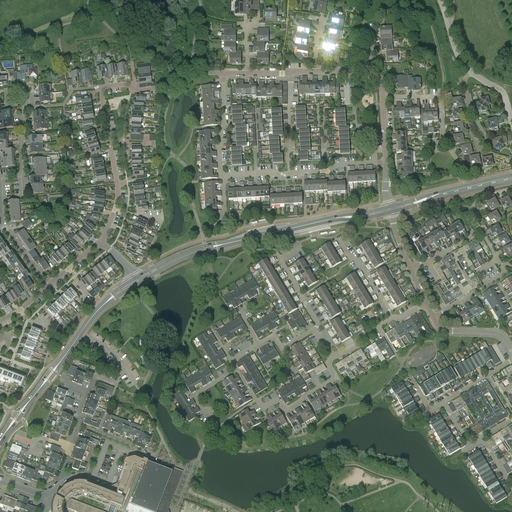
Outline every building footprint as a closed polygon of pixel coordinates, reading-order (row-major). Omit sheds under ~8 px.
[(243,9),(247,9),(247,3),(246,0),(243,0),(244,3),(236,3),(236,15),(236,14),(243,14),(243,15),(243,9)] [(258,0),(246,0),(247,3),(247,9),(247,11),(247,10),(254,10),(254,11),(255,11),(255,5),(258,5),(258,0)] [(320,14),(321,8),(325,9),(326,3),(326,0),(311,0),(312,1),(310,9),(313,9),(312,13),(313,13),(313,12),(320,13),(320,14)] [(276,10),(275,8),(274,8),(273,8),(271,8),(271,10),(265,10),(266,10),(266,17),(265,17),(265,18),(270,18),(271,21),(285,21),(285,18),(281,18),(281,17),(277,17),(276,10)] [(337,24),(336,28),(342,29),(344,18),(333,15),(333,16),(334,16),(332,23),(331,23),(337,24)] [(297,32),(303,33),(309,34),(308,34),(309,27),(310,27),(310,26),(304,26),(305,22),(306,18),(296,17),(295,22),(297,25),(298,25),(297,32)] [(235,34),(231,34),(231,31),(232,30),(232,26),(220,26),(221,31),(224,31),(224,36),(221,36),(221,41),(224,41),(231,41),(235,41),(234,41),(234,34),(235,34)] [(342,29),(336,28),(331,27),(330,27),(332,27),(330,34),(329,34),(335,35),(334,39),(336,39),(340,40),(342,29)] [(386,36),(386,39),(392,39),(391,28),(380,28),(381,28),(381,36),(380,36),(386,36)] [(264,41),(268,41),(268,30),(263,30),(263,34),(257,34),(258,34),(258,41),(257,41),(259,41),(264,41)] [(302,37),(303,33),(297,32),(295,43),(298,44),(304,45),(307,45),(306,45),(307,38),(308,38),(302,37)] [(323,48),(329,49),(334,50),(336,43),(338,43),(340,42),(340,40),(336,39),(334,39),(330,38),(330,41),(324,40),(324,41),(325,41),(324,48),(323,48)] [(396,39),(392,39),(386,39),(386,43),(380,43),(381,43),(382,50),(381,51),(386,50),(392,50),(392,43),(396,43),(396,39)] [(224,53),(229,53),(235,53),(235,45),(231,45),(231,41),(224,41),(224,53)] [(263,53),(264,52),(264,41),(259,41),(259,45),(253,45),(254,45),(254,52),(253,52),(253,53),(263,53)] [(304,45),(298,44),(296,55),(295,55),(294,59),(302,60),(303,56),(307,57),(306,56),(308,49),(309,49),(303,48),(304,45)] [(334,50),(334,54),(328,53),(329,53),(328,60),(327,60),(338,62),(340,51),(334,50)] [(398,50),(392,50),(392,54),(386,54),(387,54),(388,61),(386,62),(398,61),(398,50)] [(264,52),(263,53),(263,56),(257,56),(258,56),(258,64),(257,64),(269,64),(268,52),(264,52)] [(235,53),(229,53),(229,64),(241,64),(240,64),(240,56),(241,56),(235,56),(235,53)] [(137,65),(138,75),(149,73),(148,63),(137,65)] [(126,64),(116,65),(118,76),(128,75),(126,64)] [(33,81),(33,77),(37,77),(36,69),(32,69),(32,65),(20,66),(21,80),(25,80),(25,74),(28,74),(29,82),(33,81)] [(116,65),(106,66),(108,78),(118,76),(116,65)] [(98,79),(108,78),(106,66),(96,68),(98,79)] [(0,86),(2,86),(2,85),(7,85),(6,80),(14,80),(13,70),(5,70),(6,72),(1,73),(1,75),(0,75),(0,86)] [(91,70),(81,71),(82,83),(92,81),(91,70)] [(82,83),(81,71),(70,73),(72,84),(82,83)] [(408,80),(408,76),(408,71),(404,72),(404,77),(396,77),(397,88),(397,87),(404,87),(404,88),(405,88),(404,83),(408,83),(408,80)] [(151,83),(149,73),(138,75),(139,85),(145,84),(145,87),(151,87),(151,83)] [(408,83),(408,87),(409,87),(408,86),(412,86),(412,91),(412,90),(420,89),(420,90),(419,79),(412,79),(411,76),(408,76),(408,80),(408,83)] [(333,83),(330,83),(330,95),(335,94),(339,94),(339,83),(335,83),(335,79),(333,79),(333,83)] [(241,95),(241,80),(239,80),(239,85),(236,85),(236,86),(233,86),(233,94),(236,94),(236,95),(241,95)] [(38,91),(38,94),(51,93),(50,85),(48,86),(48,85),(39,86),(39,91),(38,91)] [(218,92),(218,90),(216,90),(214,90),(214,86),(201,86),(201,91),(202,90),(202,97),(212,96),(214,96),(213,93),(218,92)] [(134,102),(145,102),(145,99),(149,100),(149,93),(145,92),(145,93),(139,93),(139,96),(136,96),(135,100),(134,100),(134,102)] [(51,93),(38,94),(39,98),(40,98),(40,103),(50,102),(50,101),(52,101),(51,93)] [(81,102),(81,104),(92,103),(92,101),(90,101),(89,94),(75,97),(76,101),(77,101),(77,102),(81,102)] [(487,113),(486,110),(485,106),(489,105),(487,98),(480,100),(481,103),(477,104),(479,115),(487,113)] [(462,106),(460,99),(452,100),(454,108),(462,106)] [(0,111),(0,120),(12,119),(11,111),(13,111),(13,110),(12,110),(11,108),(7,108),(7,111),(0,111)] [(463,119),(461,111),(453,113),(455,120),(463,119)] [(34,121),(47,120),(47,112),(41,113),(41,112),(33,112),(34,118),(33,118),(34,121)] [(500,118),(496,119),(488,121),(490,131),(497,130),(496,127),(497,127),(497,124),(501,123),(500,118)] [(12,125),(12,119),(0,120),(0,128),(14,128),(14,125),(12,125)] [(93,119),(82,121),(82,123),(78,124),(79,127),(83,126),(83,130),(89,129),(89,125),(92,125),(92,121),(93,121),(93,119)] [(47,120),(34,121),(34,125),(35,130),(43,130),(42,128),(48,128),(47,120)] [(463,131),(461,123),(454,125),(455,133),(463,131)] [(130,131),(130,134),(137,134),(136,138),(143,138),(143,135),(140,134),(140,132),(142,132),(142,129),(129,128),(129,130),(130,131)] [(83,137),(84,140),(96,136),(96,134),(94,134),(93,131),(90,132),(89,129),(83,130),(83,131),(79,133),(81,138),(83,137)] [(29,137),(30,145),(42,144),(42,141),(46,141),(46,135),(28,137),(29,137)] [(464,143),(462,135),(454,137),(456,145),(464,143)] [(97,138),(96,136),(84,140),(84,142),(86,141),(87,144),(96,141),(95,138),(97,138)] [(502,143),(506,142),(505,138),(493,140),(494,148),(502,146),(502,143)] [(0,150),(14,149),(7,150),(7,141),(0,141),(0,150)] [(86,147),(87,150),(99,146),(99,144),(97,145),(96,141),(87,144),(88,147),(86,147)] [(43,153),(42,144),(30,145),(31,154),(29,154),(43,153)] [(129,154),(143,154),(142,151),(140,151),(140,148),(140,146),(139,145),(131,145),(131,148),(131,152),(129,152),(129,154)] [(100,148),(99,146),(87,150),(88,152),(90,152),(90,155),(92,158),(98,156),(97,153),(100,152),(98,148),(100,148)] [(472,153),(470,146),(462,148),(464,155),(472,153)] [(0,150),(0,152),(1,159),(13,158),(12,150),(14,150),(14,149),(0,150)] [(90,158),(91,164),(91,166),(104,164),(104,162),(102,162),(102,159),(99,159),(98,156),(92,158),(90,158)] [(480,164),(478,156),(470,158),(472,166),(480,164)] [(13,158),(1,159),(1,168),(15,167),(15,166),(14,167),(13,158)] [(33,159),(34,168),(46,167),(46,158),(31,159),(31,160),(33,159)] [(483,160),(484,164),(485,167),(492,165),(490,158),(483,160)] [(47,175),(46,167),(34,168),(34,176),(28,177),(47,175)] [(143,173),(143,170),(131,170),(132,170),(132,172),(133,172),(133,176),(137,176),(137,179),(143,179),(147,178),(147,175),(147,173),(143,173)] [(30,177),(30,186),(43,184),(42,176),(47,176),(47,175),(28,177),(30,177)] [(107,177),(106,175),(93,177),(94,180),(96,179),(96,182),(97,185),(103,184),(103,181),(106,180),(105,177),(107,177)] [(132,191),(145,189),(144,187),(142,187),(142,184),(141,181),(135,182),(136,185),(133,185),(133,189),(131,189),(132,191)] [(43,184),(30,186),(31,194),(29,194),(44,193),(43,184)] [(91,196),(105,199),(105,198),(106,193),(101,192),(101,189),(95,188),(95,191),(91,190),(91,191),(90,193),(94,194),(94,197),(91,196)] [(507,198),(501,202),(505,209),(511,205),(507,198)] [(494,200),(488,204),(492,210),(498,206),(494,199),(494,200)] [(215,210),(216,210),(217,210),(216,207),(221,207),(221,204),(216,204),(215,204),(215,201),(205,201),(205,208),(206,208),(207,210),(215,210)] [(296,207),(293,207),(293,212),(285,213),(285,216),(297,216),(296,207)] [(493,223),(500,219),(496,212),(489,217),(493,223)] [(86,218),(86,219),(96,223),(96,219),(99,220),(100,216),(101,217),(102,215),(91,213),(90,215),(86,215),(86,218)] [(20,217),(10,217),(10,220),(9,220),(9,226),(16,226),(15,223),(20,222),(20,217)] [(136,221),(135,223),(146,229),(148,226),(146,225),(147,223),(139,218),(137,222),(136,221)] [(86,224),(84,226),(92,234),(94,232),(92,231),(95,229),(93,226),(96,223),(86,219),(85,220),(85,219),(83,221),(86,224)] [(459,221),(455,224),(460,233),(462,232),(465,236),(467,234),(459,221)] [(135,225),(134,228),(142,232),(143,230),(145,231),(146,229),(135,223),(134,224),(135,225)] [(458,235),(460,233),(455,224),(450,227),(458,240),(460,238),(458,235)] [(92,234),(84,226),(85,227),(83,229),(82,228),(80,230),(90,239),(91,237),(90,236),(92,234)] [(502,232),(498,226),(491,230),(495,236),(502,232)] [(450,227),(446,229),(451,239),(454,237),(456,241),(458,240),(450,227)] [(141,235),(142,232),(134,228),(132,231),(131,230),(130,232),(142,238),(143,236),(141,235)] [(445,242),(447,241),(441,232),(442,232),(440,228),(435,231),(441,240),(443,239),(445,242)] [(449,240),(451,239),(446,229),(442,232),(441,232),(447,241),(449,245),(451,243),(449,240)] [(19,240),(27,234),(23,230),(19,233),(18,230),(12,234),(16,239),(17,238),(19,240)] [(77,234),(85,242),(87,239),(88,240),(90,239),(80,230),(78,232),(80,233),(78,235),(77,234)] [(438,242),(441,240),(435,231),(431,234),(438,246),(440,245),(438,242)] [(130,235),(129,238),(137,242),(139,240),(140,241),(142,238),(130,232),(129,234),(130,235)] [(85,242),(77,234),(75,236),(72,233),(70,236),(69,234),(67,237),(72,241),(76,246),(78,243),(80,245),(82,242),(84,243),(85,242)] [(27,234),(19,240),(20,242),(19,243),(20,245),(30,239),(27,234)] [(436,248),(438,246),(431,234),(426,236),(432,246),(434,244),(436,248)] [(499,239),(503,245),(510,241),(506,235),(499,239)] [(429,247),(432,246),(426,236),(422,239),(430,252),(432,251),(429,247)] [(127,241),(126,243),(138,249),(141,244),(137,242),(129,238),(130,239),(129,242),(127,241)] [(30,239),(20,245),(22,247),(23,247),(25,249),(33,243),(30,239)] [(430,252),(422,239),(417,241),(418,242),(415,244),(414,243),(414,244),(422,256),(425,254),(424,253),(427,251),(428,253),(430,252)] [(473,254),(478,263),(481,260),(476,252),(482,249),(476,239),(471,242),(472,244),(468,246),(473,254)] [(363,249),(371,244),(369,240),(361,245),(363,249)] [(66,242),(62,245),(71,255),(72,254),(71,253),(74,250),(73,249),(75,247),(71,242),(69,244),(66,242)] [(33,243),(25,249),(26,251),(25,252),(26,254),(36,248),(33,243)] [(127,245),(125,248),(135,253),(137,251),(138,249),(126,243),(126,244),(127,245)] [(321,248),(323,252),(332,247),(330,243),(321,248)] [(374,248),(371,244),(363,249),(365,253),(374,248)] [(468,257),(473,254),(468,246),(467,244),(467,245),(468,245),(463,248),(462,247),(463,249),(460,251),(464,259),(472,272),(475,270),(468,257)] [(71,255),(62,245),(60,247),(62,249),(59,250),(66,258),(68,255),(69,257),(71,255)] [(323,252),(325,256),(334,251),(332,247),(323,252)] [(0,253),(3,258),(12,251),(11,249),(9,250),(8,248),(0,253)] [(31,260),(37,256),(33,250),(36,248),(26,254),(28,256),(31,260)] [(134,256),(135,253),(125,248),(125,250),(126,251),(124,254),(136,260),(138,258),(134,256)] [(374,248),(365,253),(368,257),(376,252),(374,248)] [(56,251),(54,252),(63,262),(64,261),(63,260),(66,258),(59,250),(57,252),(56,251)] [(453,260),(456,264),(461,273),(464,271),(459,262),(464,259),(460,251),(459,250),(453,253),(457,258),(454,260),(452,256),(451,257),(453,260)] [(12,251),(3,258),(4,257),(7,261),(17,255),(15,253),(13,254),(12,252),(12,251)] [(325,256),(328,260),(337,254),(334,251),(325,256)] [(63,262),(54,252),(52,254),(53,256),(51,258),(49,260),(53,265),(54,267),(56,265),(58,267),(63,262)] [(379,256),(376,252),(368,257),(370,261),(379,256)] [(328,260),(330,264),(339,258),(337,254),(328,260)] [(7,261),(10,266),(18,260),(17,258),(18,257),(17,255),(7,261)] [(40,260),(37,256),(31,260),(34,264),(37,262),(40,265),(46,261),(48,259),(46,255),(43,257),(40,260)] [(444,264),(445,265),(447,270),(452,278),(456,276),(451,267),(456,264),(453,260),(451,257),(450,255),(445,258),(448,263),(447,264),(446,262),(444,264)] [(379,256),(370,261),(372,265),(381,260),(379,256)] [(105,260),(110,268),(115,265),(109,257),(105,260)] [(339,258),(330,264),(332,268),(341,262),(339,258)] [(258,264),(260,268),(269,263),(267,259),(258,264)] [(294,264),(297,268),(305,263),(303,259),(294,264)] [(12,268),(13,270),(23,264),(21,261),(20,262),(18,260),(10,266),(8,267),(10,269),(12,268)] [(100,264),(106,271),(110,268),(105,260),(100,264)] [(383,264),(381,260),(372,265),(375,269),(383,264)] [(443,283),(447,281),(442,273),(447,270),(445,265),(444,264),(441,260),(442,261),(433,266),(433,265),(443,283)] [(46,261),(40,265),(44,272),(50,267),(46,261)] [(260,268),(263,272),(271,266),(269,263),(260,268)] [(308,266),(305,263),(297,268),(299,272),(308,266)] [(18,276),(21,274),(27,270),(24,266),(23,264),(13,270),(14,270),(17,268),(19,271),(17,273),(18,276)] [(96,267),(102,274),(106,271),(100,264),(96,267)] [(263,272),(265,276),(274,270),(271,266),(263,272)] [(299,272),(301,275),(310,270),(308,266),(299,272)] [(93,272),(98,278),(102,274),(96,267),(92,270),(93,272)] [(379,276),(387,271),(385,267),(376,272),(379,276)] [(20,280),(23,284),(29,280),(26,277),(30,274),(27,270),(21,274),(24,278),(20,280)] [(265,276),(267,279),(276,274),(274,270),(265,276)] [(310,270),(301,275),(304,279),(312,274),(310,270)] [(390,275),(387,271),(379,276),(381,280),(390,275)] [(469,279),(464,271),(461,273),(466,281),(469,287),(471,286),(470,284),(471,283),(475,288),(480,285),(482,284),(476,275),(469,279)] [(89,275),(94,283),(99,279),(98,278),(93,272),(89,275)] [(348,282),(357,277),(355,273),(346,278),(348,282)] [(267,279),(270,283),(278,278),(276,274),(267,279)] [(304,279),(306,283),(315,278),(312,274),(304,279)] [(84,278),(90,286),(94,283),(89,275),(84,278)] [(392,279),(390,275),(381,280),(383,284),(392,279)] [(471,290),(469,287),(466,281),(461,284),(456,276),(452,278),(457,286),(461,292),(463,291),(462,289),(463,288),(466,293),(471,290)] [(506,282),(508,285),(511,283),(511,276),(500,283),(501,285),(506,282)] [(348,282),(351,286),(359,281),(357,277),(348,282)] [(90,286),(84,278),(80,282),(86,289),(90,286)] [(270,283),(272,287),(281,282),(278,278),(270,283)] [(315,278),(306,283),(308,287),(317,282),(315,278)] [(246,284),(254,296),(258,294),(256,290),(259,288),(254,279),(246,284)] [(394,283),(392,279),(383,284),(386,288),(394,283)] [(29,280),(23,284),(27,290),(33,286),(29,280)] [(353,290),(355,288),(362,285),(359,281),(351,286),(353,290)] [(447,281),(443,283),(448,291),(452,297),(454,296),(453,293),(454,293),(457,299),(458,299),(457,298),(462,295),(462,296),(463,296),(461,292),(457,286),(452,289),(447,281)] [(13,289),(19,298),(21,297),(20,295),(23,293),(21,291),(24,289),(20,284),(18,286),(15,282),(13,284),(15,287),(13,289)] [(272,287),(274,291),(283,286),(281,282),(272,287)] [(386,288),(388,292),(397,287),(394,283),(386,288)] [(250,299),(254,296),(246,284),(238,288),(244,297),(247,295),(250,299)] [(362,285),(355,288),(353,290),(355,294),(364,288),(362,285)] [(274,291),(277,295),(285,290),(283,286),(274,291)] [(318,295),(327,290),(325,286),(316,291),(318,295)] [(397,287),(388,292),(390,296),(401,289),(398,286),(397,287)] [(452,297),(448,291),(443,294),(438,286),(435,288),(445,306),(448,304),(449,303),(449,304),(449,303),(451,302),(450,301),(453,300),(454,301),(452,297)] [(487,298),(494,294),(492,291),(497,288),(496,286),(484,293),(487,298)] [(62,289),(74,301),(78,297),(70,289),(68,291),(64,288),(62,289)] [(240,300),(244,297),(238,288),(230,293),(238,306),(242,303),(240,300)] [(355,294),(358,297),(366,292),(364,288),(355,294)] [(8,291),(16,302),(17,301),(16,300),(19,298),(13,289),(14,290),(12,292),(10,290),(8,291)] [(74,301),(62,289),(61,291),(64,295),(62,297),(70,305),(74,301)] [(403,293),(401,289),(390,296),(393,299),(403,293)] [(277,295),(279,299),(288,293),(285,290),(277,295)] [(329,293),(327,290),(318,295),(321,299),(329,293)] [(5,296),(10,304),(13,302),(14,303),(16,302),(8,291),(6,293),(7,295),(5,296)] [(358,297),(360,301),(369,296),(366,292),(358,297)] [(234,308),(238,306),(230,293),(222,298),(228,307),(232,304),(234,308)] [(279,299),(281,303),(290,297),(288,293),(279,299)] [(323,303),(332,297),(329,293),(321,299),(323,303)] [(405,297),(403,293),(393,299),(395,303),(405,297)] [(496,297),(494,294),(487,298),(490,304),(502,296),(501,294),(496,297)] [(70,305),(62,297),(60,299),(56,295),(54,297),(66,309),(70,305)] [(0,296),(0,298),(7,308),(8,307),(7,306),(10,304),(5,296),(3,298),(1,296),(0,296)] [(360,301),(362,305),(371,300),(369,296),(360,301)] [(502,296),(490,304),(493,309),(500,304),(499,301),(503,298),(502,296)] [(66,309),(54,297),(53,298),(56,302),(54,304),(62,312),(66,309)] [(281,303),(284,306),(292,301),(290,297),(281,303)] [(334,301),(332,297),(323,303),(325,307),(334,301)] [(405,297),(395,303),(397,307),(406,302),(404,298),(405,297)] [(477,305),(474,306),(478,314),(483,310),(476,298),(474,299),(477,305)] [(371,300),(362,305),(359,307),(362,311),(373,304),(371,300)] [(284,306),(286,310),(295,305),(292,301),(284,306)] [(328,310),(336,305),(334,301),(325,307),(328,310)] [(64,314),(62,312),(54,304),(52,306),(48,302),(47,304),(58,316),(60,318),(64,314)] [(473,317),(478,314),(474,306),(471,308),(467,303),(465,304),(473,317)] [(58,316),(47,304),(45,306),(49,309),(46,312),(54,320),(58,316)] [(464,313),(468,320),(473,317),(465,304),(463,306),(467,311),(464,313)] [(502,308),(500,304),(493,309),(496,314),(508,307),(507,305),(502,308)] [(295,305),(286,310),(288,314),(297,309),(295,305)] [(339,309),(336,305),(328,310),(330,314),(339,309)] [(510,309),(508,307),(496,314),(499,319),(507,315),(505,312),(510,309)] [(339,309),(330,314),(332,318),(341,313),(339,309)] [(463,323),(468,320),(464,313),(460,315),(457,309),(455,311),(463,323)] [(287,322),(290,326),(303,318),(298,310),(289,316),(291,319),(287,322)] [(266,317),(274,329),(278,327),(275,323),(279,320),(274,312),(266,317)] [(416,315),(411,318),(415,324),(417,328),(422,325),(427,333),(431,331),(420,313),(421,315),(419,316),(420,318),(419,319),(416,315)] [(232,322),(237,331),(241,328),(243,333),(248,330),(240,317),(232,322)] [(270,332),(274,329),(266,317),(258,321),(264,330),(267,328),(270,332)] [(303,318),(290,326),(292,330),(296,328),(299,331),(307,326),(303,318)] [(332,327),(341,322),(339,318),(330,323),(332,327)] [(422,336),(417,328),(415,324),(411,318),(403,324),(406,329),(409,333),(413,330),(418,338),(422,336)] [(260,332),(264,330),(258,321),(251,326),(258,339),(262,336),(260,332)] [(233,333),(237,331),(232,322),(224,327),(232,340),(236,337),(233,333)] [(343,326),(341,322),(332,327),(335,331),(343,326)] [(337,335),(346,330),(343,326),(335,331),(337,335)] [(414,341),(409,333),(406,329),(403,331),(399,326),(394,329),(397,334),(400,338),(405,335),(410,344),(414,341)] [(228,342),(232,340),(224,327),(216,331),(221,340),(225,338),(228,342)] [(24,332),(40,338),(42,332),(31,328),(30,331),(25,330),(24,332)] [(405,347),(400,338),(397,334),(394,329),(391,330),(392,331),(391,332),(391,331),(385,334),(391,344),(396,341),(401,349),(405,347)] [(348,333),(346,330),(337,335),(339,339),(348,333)] [(27,339),(38,343),(40,338),(24,332),(24,334),(29,336),(27,339)] [(201,346),(214,338),(212,334),(208,337),(205,333),(196,338),(201,346)] [(348,333),(339,339),(342,343),(350,337),(348,333)] [(217,342),(214,338),(201,346),(206,354),(215,349),(213,345),(217,342)] [(21,342),(36,348),(38,343),(27,339),(26,341),(22,340),(21,342)] [(375,343),(378,349),(381,353),(385,350),(390,358),(394,356),(387,343),(383,346),(380,340),(375,343)] [(24,349),(34,353),(36,348),(21,342),(20,344),(25,346),(24,349)] [(290,355),(302,348),(299,343),(292,347),(293,350),(288,353),(290,355)] [(267,345),(263,347),(271,360),(279,356),(274,347),(270,349),(267,345)] [(386,361),(381,353),(378,349),(375,351),(371,345),(366,348),(372,358),(377,355),(382,363),(386,361)] [(271,360),(263,347),(259,350),(262,354),(258,356),(263,365),(271,360)] [(305,353),(302,348),(290,355),(291,358),(296,355),(298,358),(305,353)] [(17,352),(32,358),(34,353),(24,349),(23,352),(18,350),(17,352)] [(211,362),(224,354),(221,350),(217,352),(215,349),(206,354),(211,362)] [(493,363),(498,359),(497,357),(492,360),(490,357),(488,355),(487,352),(485,350),(481,352),(487,362),(491,360),(492,361),(493,363)] [(352,354),(356,359),(358,364),(363,361),(368,369),(372,367),(364,354),(361,356),(357,351),(352,354)] [(32,358),(17,352),(16,354),(21,356),(20,359),(30,363),(32,358)] [(483,365),(487,362),(481,352),(477,354),(483,365)] [(305,353),(298,358),(300,361),(295,364),(296,366),(308,359),(305,353)] [(226,358),(224,354),(211,362),(216,369),(224,364),(222,360),(226,358)] [(477,354),(474,357),(480,367),(483,365),(477,354)] [(243,366),(245,369),(253,364),(249,356),(236,364),(238,368),(243,366)] [(344,359),(347,365),(350,369),(354,366),(359,374),(363,372),(358,364),(356,359),(352,362),(349,356),(344,359)] [(474,357),(470,359),(476,369),(480,367),(474,357)] [(311,364),(308,359),(296,366),(297,368),(302,365),(304,368),(311,364)] [(476,369),(470,359),(466,361),(472,371),(476,369)] [(350,369),(347,365),(343,367),(340,361),(335,365),(341,374),(346,371),(351,379),(355,377),(350,369)] [(457,364),(458,366),(465,377),(466,378),(468,382),(469,381),(468,377),(467,376),(468,374),(462,363),(461,361),(457,364)] [(468,374),(472,371),(466,361),(462,363),(468,374)] [(243,376),(245,380),(258,372),(253,364),(245,369),(247,373),(243,376)] [(307,373),(313,370),(314,369),(311,364),(304,368),(306,371),(301,374),(302,376),(307,373)] [(76,371),(77,368),(70,365),(67,374),(73,377),(74,377),(76,371)] [(418,375),(429,369),(426,365),(415,371),(418,375)] [(465,377),(458,366),(454,368),(461,379),(461,378),(464,376),(465,377)] [(499,385),(507,380),(511,378),(511,376),(511,367),(511,366),(501,371),(505,377),(496,382),(499,385)] [(199,372),(207,385),(211,382),(209,378),(212,376),(207,367),(199,372)] [(446,370),(452,380),(456,378),(457,378),(451,368),(446,370)] [(6,380),(9,371),(4,369),(0,378),(6,380)] [(446,370),(443,372),(449,382),(452,380),(446,370)] [(11,382),(14,373),(9,371),(6,380),(11,382)] [(71,382),(77,384),(81,373),(76,371),(74,377),(73,377),(71,382)] [(83,381),(90,383),(93,374),(86,372),(85,374),(83,381)] [(203,387),(207,385),(199,372),(192,377),(197,385),(200,383),(203,387)] [(252,381),(254,385),(263,380),(258,372),(245,380),(248,384),(252,381)] [(449,382),(443,372),(439,375),(445,385),(449,382)] [(16,384),(19,375),(14,373),(11,382),(16,384)] [(81,385),(83,381),(85,374),(81,373),(77,384),(81,385)] [(19,375),(16,384),(23,386),(24,382),(23,381),(24,377),(19,375)] [(439,375),(435,377),(441,387),(441,388),(443,387),(446,392),(448,390),(446,387),(445,385),(439,375)] [(507,380),(510,385),(502,390),(504,394),(511,389),(511,388),(511,376),(511,378),(507,380)] [(193,387),(197,385),(192,377),(184,381),(192,394),(196,392),(193,387)] [(227,387),(239,379),(238,377),(233,380),(231,377),(223,382),(227,387)] [(293,382),(301,395),(305,393),(302,389),(306,386),(301,377),(293,382)] [(441,387),(435,377),(431,379),(441,395),(442,394),(439,388),(441,387)] [(240,381),(239,379),(227,387),(230,392),(237,387),(235,384),(240,381)] [(431,379),(427,382),(434,392),(435,391),(438,396),(441,395),(431,379)] [(263,380),(254,385),(257,389),(252,391),(255,395),(268,388),(263,380)] [(494,401),(497,399),(487,381),(478,386),(481,392),(484,396),(489,393),(494,401)] [(297,398),(301,395),(293,382),(285,387),(290,396),(294,394),(297,398)] [(404,387),(406,386),(409,384),(408,382),(402,385),(401,383),(402,383),(391,389),(393,393),(404,387)] [(427,382),(423,384),(433,400),(435,399),(433,396),(432,394),(434,392),(427,382)] [(329,384),(327,385),(335,398),(340,395),(336,387),(333,389),(329,384)] [(433,400),(423,384),(419,387),(426,397),(426,396),(427,395),(431,401),(433,400)] [(329,392),(326,393),(330,401),(335,398),(327,385),(325,386),(329,392)] [(239,390),(237,387),(230,392),(233,397),(245,389),(244,387),(239,390)] [(287,398),(290,396),(285,387),(277,392),(285,405),(289,402),(287,398)] [(404,387),(393,393),(396,397),(407,391),(404,387)] [(96,388),(94,395),(100,397),(103,398),(105,392),(105,391),(103,390),(99,389),(96,388)] [(178,404),(186,399),(184,395),(188,392),(186,388),(173,396),(178,404)] [(485,406),(489,404),(484,396),(481,392),(478,394),(474,388),(469,391),(473,397),(475,401),(480,398),(485,406)] [(57,389),(55,393),(52,402),(57,404),(62,391),(57,389)] [(247,392),(245,389),(233,397),(236,402),(243,398),(242,395),(247,392)] [(330,401),(326,393),(323,395),(319,390),(317,391),(325,404),(330,401)] [(55,393),(48,391),(45,400),(52,402),(55,393)] [(67,392),(62,391),(57,404),(61,406),(62,406),(65,397),(67,392)] [(318,398),(315,400),(320,407),(325,404),(317,391),(315,393),(318,398)] [(409,395),(407,391),(396,397),(398,401),(409,395)] [(400,405),(411,398),(410,396),(415,393),(414,391),(411,393),(409,395),(398,401),(400,405)] [(89,393),(87,398),(98,402),(100,397),(94,395),(89,393)] [(476,411),(480,409),(475,401),(473,397),(469,399),(466,393),(461,396),(464,402),(467,406),(471,403),(476,411)] [(320,407),(315,400),(312,402),(309,396),(307,398),(314,410),(320,407)] [(68,415),(69,412),(65,410),(67,405),(71,407),(74,400),(65,397),(62,406),(61,406),(59,412),(68,415)] [(403,409),(419,399),(417,397),(412,400),(411,398),(400,405),(403,409)] [(87,398),(85,403),(96,407),(98,402),(87,398)] [(245,401),(243,398),(236,402),(239,407),(252,400),(250,398),(245,401)] [(189,402),(186,399),(178,404),(184,414),(192,408),(191,406),(195,404),(193,400),(189,402)] [(419,399),(403,409),(405,413),(416,406),(415,404),(416,403),(417,403),(420,401),(419,399)] [(452,402),(453,403),(454,405),(456,408),(457,410),(458,411),(463,408),(468,417),(472,414),(467,406),(464,402),(460,404),(457,399),(452,402)] [(497,399),(494,401),(498,409),(494,412),(499,422),(504,419),(501,413),(505,411),(497,399)] [(85,403),(83,407),(94,412),(96,407),(85,403)] [(307,410),(304,411),(309,419),(314,416),(306,403),(304,404),(307,410)] [(499,422),(494,412),(489,404),(485,406),(490,414),(485,417),(487,421),(488,423),(491,427),(496,424),(499,422)] [(418,410),(416,406),(405,413),(407,416),(418,410)] [(81,413),(86,414),(92,417),(94,412),(83,407),(81,413)] [(192,408),(184,414),(189,422),(198,417),(196,414),(200,412),(197,408),(194,410),(192,408)] [(309,419),(304,411),(301,413),(298,408),(296,409),(304,422),(309,419)] [(297,416),(294,418),(298,425),(304,422),(296,409),(294,411),(297,416)] [(487,421),(485,417),(480,409),(476,411),(481,419),(476,422),(479,427),(480,429),(482,432),(487,429),(484,424),(485,423),(486,424),(488,423),(487,421)] [(242,420),(254,412),(253,410),(248,413),(246,410),(239,415),(242,420)] [(279,416),(276,418),(281,425),(286,422),(279,410),(276,411),(279,416)] [(418,410),(407,416),(410,420),(421,414),(418,410)] [(73,417),(68,415),(59,412),(57,417),(71,422),(73,417)] [(256,414),(254,412),(242,420),(245,425),(253,420),(251,417),(256,414)] [(86,414),(83,423),(98,429),(102,420),(98,418),(96,423),(91,421),(92,417),(86,414)] [(110,428),(114,429),(118,418),(107,414),(101,428),(109,431),(110,428)] [(430,425),(441,418),(439,414),(428,421),(430,425)] [(479,427),(476,422),(472,414),(468,417),(473,425),(468,428),(468,429),(470,431),(471,434),(473,436),(474,437),(479,434),(477,431),(480,429),(479,427)] [(270,415),(268,416),(276,428),(281,425),(276,418),(273,420),(270,415)] [(298,425),(294,418),(291,420),(288,415),(286,416),(293,428),(298,425)] [(276,428),(268,416),(266,417),(269,422),(266,424),(270,431),(276,428)] [(69,427),(71,422),(57,417),(55,422),(69,427)] [(114,429),(113,432),(120,435),(122,432),(125,434),(126,434),(130,423),(118,418),(114,429)] [(442,420),(441,418),(430,425),(433,429),(443,423),(444,422),(442,420)] [(253,420),(245,425),(243,426),(246,432),(261,423),(260,421),(255,424),(253,420)] [(435,433),(446,426),(448,425),(451,423),(450,421),(444,425),(443,423),(433,429),(435,433)] [(55,422),(53,427),(67,432),(69,427),(55,422)] [(133,437),(137,438),(140,432),(142,427),(130,423),(126,434),(125,434),(124,437),(132,440),(133,437)] [(448,430),(446,426),(435,433),(437,437),(448,430)] [(53,427),(51,432),(60,435),(60,436),(65,437),(67,432),(53,427)] [(511,441),(511,432),(511,433),(508,427),(500,432),(503,438),(506,442),(511,439),(511,441)] [(437,437),(440,440),(450,434),(451,434),(448,430),(437,437)] [(85,441),(92,443),(94,444),(97,445),(98,441),(96,440),(90,438),(92,433),(86,431),(83,439),(83,440),(85,441)] [(60,435),(51,432),(49,439),(58,442),(60,436),(60,435)] [(137,438),(134,446),(142,449),(143,446),(147,447),(152,436),(140,432),(137,438)] [(491,437),(492,438),(493,440),(495,443),(496,446),(497,447),(502,444),(507,452),(511,450),(506,442),(503,438),(500,432),(491,437)] [(450,434),(440,440),(442,444),(452,438),(450,434)] [(78,438),(76,443),(90,448),(92,443),(85,441),(83,440),(83,439),(78,438)] [(455,442),(452,438),(442,444),(444,448),(455,442)] [(457,441),(455,442),(444,448),(447,452),(458,445),(456,443),(461,440),(460,439),(457,441)] [(74,448),(88,453),(90,448),(76,443),(74,448)] [(12,444),(10,451),(18,455),(21,448),(12,444)] [(458,445),(447,452),(449,456),(460,449),(465,446),(464,444),(459,447),(458,445)] [(49,452),(51,453),(58,455),(60,448),(51,445),(49,452)] [(74,448),(72,453),(86,458),(88,453),(74,448)] [(18,455),(10,451),(4,466),(12,470),(15,463),(10,462),(12,456),(17,458),(18,455)] [(468,458),(470,462),(480,455),(478,452),(479,451),(468,458)] [(50,457),(60,462),(62,457),(58,455),(51,453),(50,457)] [(70,458),(75,460),(75,459),(78,460),(84,463),(86,458),(72,453),(70,458)] [(472,465),(483,459),(481,455),(480,456),(480,455),(470,462),(472,465)] [(50,457),(48,462),(58,466),(60,462),(50,457)] [(129,503),(130,504),(145,464),(146,462),(135,457),(128,459),(126,464),(127,465),(122,476),(118,486),(115,488),(112,489),(98,483),(97,483),(96,486),(88,483),(87,483),(84,482),(83,482),(80,482),(79,482),(76,482),(75,483),(72,484),(71,484),(68,486),(67,486),(65,488),(64,488),(65,489),(62,491),(62,492),(59,494),(59,495),(57,497),(56,498),(55,500),(55,501),(54,505),(53,506),(53,508),(53,509),(54,509),(53,511),(127,511),(126,511),(129,503)] [(75,459),(75,460),(71,468),(78,471),(80,466),(85,468),(87,464),(84,463),(78,460),(75,459)] [(483,459),(472,465),(475,469),(485,463),(483,459)] [(477,473),(488,466),(487,465),(489,464),(489,463),(492,462),(491,460),(488,462),(485,463),(475,469),(477,473)] [(46,467),(57,471),(58,466),(48,462),(46,467)] [(131,504),(130,504),(129,503),(126,511),(127,511),(168,511),(183,471),(159,462),(158,466),(148,462),(131,504)] [(10,474),(15,476),(20,465),(15,463),(12,470),(10,474)] [(20,478),(24,467),(20,465),(15,476),(20,478)] [(480,477),(490,470),(488,466),(477,473),(480,477)] [(20,478),(25,480),(29,469),(24,467),(20,478)] [(55,476),(57,471),(46,467),(44,472),(50,474),(55,476)] [(35,468),(34,471),(32,477),(31,479),(39,482),(39,480),(47,483),(50,474),(44,472),(42,476),(37,474),(39,470),(35,468)] [(34,471),(29,469),(25,480),(30,482),(31,479),(32,477),(34,471)] [(492,469),(490,470),(480,477),(482,481),(492,475),(491,473),(493,471),(492,469)] [(494,479),(492,475),(482,481),(484,485),(494,479)] [(500,475),(497,477),(494,479),(484,485),(487,489),(497,482),(496,480),(498,479),(501,477),(500,475)] [(487,489),(489,492),(499,486),(500,486),(497,482),(487,489)] [(491,496),(501,490),(499,486),(489,492),(491,496)] [(504,494),(501,490),(491,496),(494,500),(504,494)] [(504,494),(494,500),(496,504),(507,498),(507,497),(506,498),(504,494)] [(17,500),(4,495),(0,504),(14,509),(15,507),(15,506),(17,500)] [(19,495),(17,500),(15,506),(15,507),(20,508),(24,497),(19,495)] [(20,508),(24,510),(27,504),(29,499),(24,497),(20,508)]
